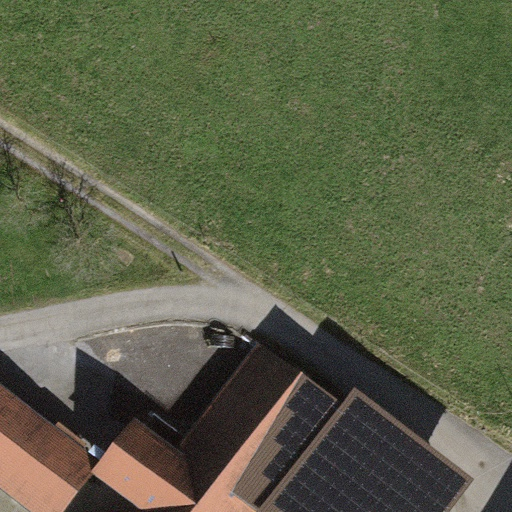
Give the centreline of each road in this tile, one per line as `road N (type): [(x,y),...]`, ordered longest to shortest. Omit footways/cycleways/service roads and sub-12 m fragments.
road 1 (track): [(0,152),(455,434)]
road 2 (track): [(218,292),(0,331)]
